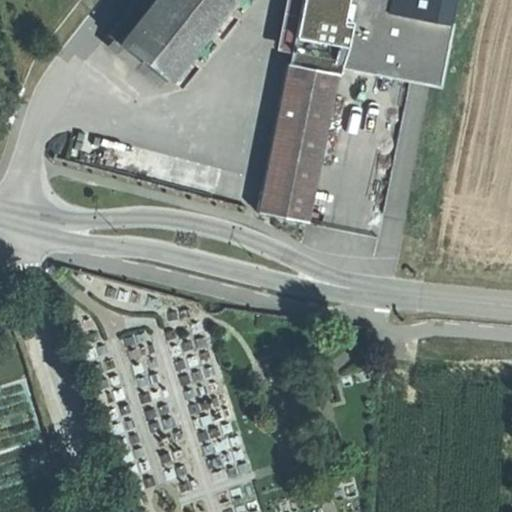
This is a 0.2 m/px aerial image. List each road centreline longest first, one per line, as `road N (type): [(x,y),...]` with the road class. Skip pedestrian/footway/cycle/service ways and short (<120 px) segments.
road 1 (tertiary): [(342,288),(306,264),(172,221),(100,220),(60,232)]
road 2 (tertiary): [(60,232),(85,249),(143,252),(290,287),(342,288)]
road 3 (residential): [(1,214),(39,106),(116,0)]
road 4 (tertiary): [(511,306),(342,288)]
